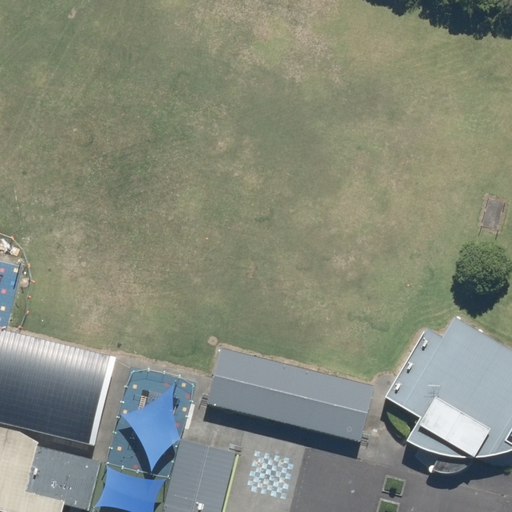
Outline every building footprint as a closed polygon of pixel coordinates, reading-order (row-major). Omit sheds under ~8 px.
[(420,418),(407,443),(415,447),(431,453),(448,458),(472,458),(485,457),(499,456),(511,451),(511,449),(505,444),(511,432),(511,351),(455,316),(444,336),(426,328),(384,400),(420,418)] [(130,357),(0,325),(0,418),(108,445),(130,357)] [(371,383),(218,347),(203,412),(355,448),(371,383)] [(0,511),(63,511),(65,507),(89,511),(101,462),(38,446),(29,439),(22,434),(13,427),(3,423),(0,421),(0,511)] [(222,511),(237,454),(181,441),(163,511),(222,511)]
